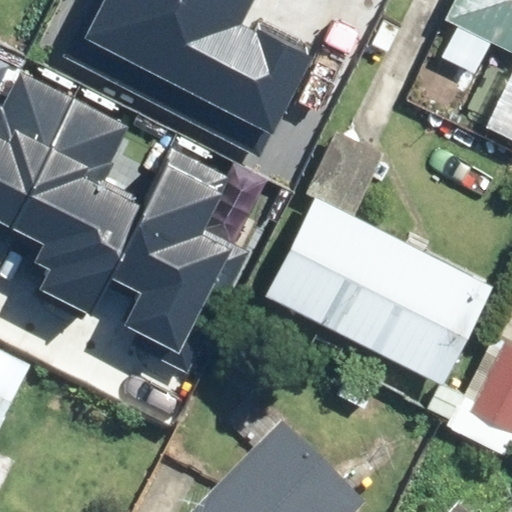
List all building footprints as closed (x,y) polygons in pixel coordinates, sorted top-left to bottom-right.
[(85,0),(60,51),(254,145),(305,39),(243,9),(247,0),(85,0)] [(511,0),(457,0),(454,10),(511,32),(511,0)] [(0,263),(179,341),(244,191),(159,155),(145,185),(91,162),(115,108),(9,62),(0,84),(0,263)] [(511,87),(500,114),(511,119),(511,87)] [(329,194),(282,283),(447,370),(494,281),(329,194)] [(0,345),(0,427),(3,429),(33,359),(0,345)] [(480,415),(511,425),(511,349),(503,346),(480,415)] [(207,511),(344,511),(360,496),(288,428),(207,511)]
